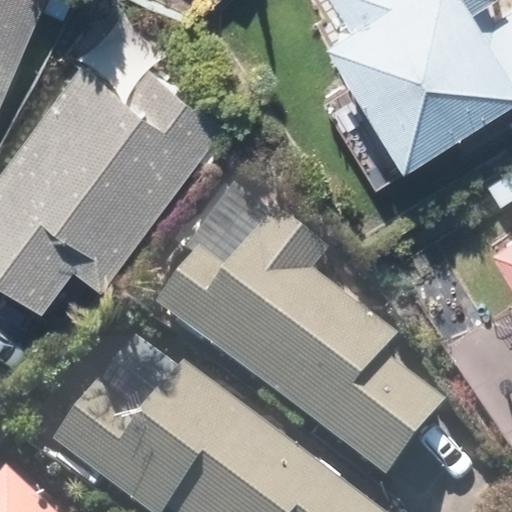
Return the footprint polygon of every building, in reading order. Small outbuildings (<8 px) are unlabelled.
[(0,0),(0,94),(41,4),(33,0),(0,0)] [(328,0),(340,19),(316,34),(393,160),(506,90),(511,99),(511,1),(487,17),(478,2),(481,0),(328,0)] [(146,66),(162,46),(116,11),(0,162),(0,281),(35,309),(67,267),(98,290),(224,126),(146,66)] [(307,279),(324,258),(235,189),(184,255),(189,259),(150,310),(381,488),(441,410),(379,362),(392,345),(307,279)] [(511,232),(486,248),(511,292),(511,232)] [(50,452),(128,511),(368,511),(138,337),(50,452)] [(0,511),(40,511),(0,473),(0,511)]
